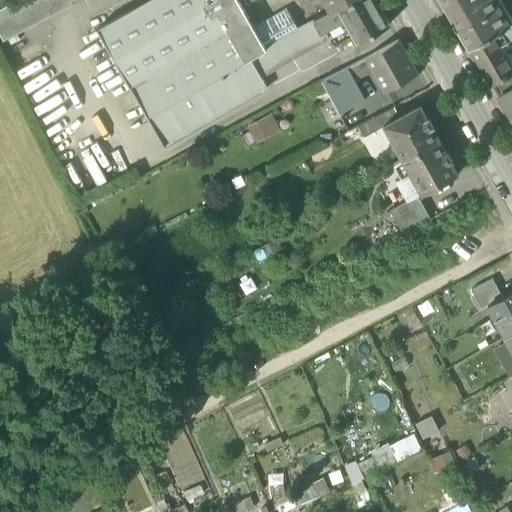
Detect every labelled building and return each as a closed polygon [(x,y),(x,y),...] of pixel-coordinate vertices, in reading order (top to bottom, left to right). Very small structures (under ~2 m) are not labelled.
[(73,5),(72,2),(71,2),(70,0),(19,0),(0,10),(0,33),(4,42),(73,5)] [(169,106),(246,62),(218,14),(212,18),(204,4),(206,2),(204,0),(148,0),(98,29),(148,118),(169,106)] [(204,0),(206,2),(204,4),(212,18),(218,14),(246,62),(251,59),(266,50),(264,46),(253,28),(254,27),(239,1),(237,0),(204,0)] [(375,0),(351,0),(332,11),(314,20),(321,33),(324,32),(341,22),(340,19),(344,18),(358,43),(390,25),(375,0)] [(325,0),(332,11),(351,0),(325,0)] [(456,0),(447,6),(471,47),(494,33),(510,24),(496,0),(456,0)] [(253,28),(264,46),(281,38),(284,36),(298,29),(287,9),(254,27),(253,28)] [(281,38),(293,59),(328,40),(324,32),(321,33),(314,20),(298,29),(284,36),(281,38)] [(511,22),(510,24),(494,33),(501,45),(511,38),(511,22)] [(511,65),(501,45),(494,33),(471,47),(492,84),(496,81),(511,71),(511,65)] [(293,59),(281,38),(264,46),(266,50),(251,59),(261,77),(293,59)] [(372,67),(386,92),(418,74),(399,40),(367,58),(372,67)] [(333,75),(351,108),(365,101),(353,78),(372,67),(367,58),(333,75)] [(246,62),(169,106),(185,136),(268,88),(261,77),(251,59),(246,62)] [(511,71),(496,81),(504,94),(511,89),(511,71)] [(333,75),(322,81),(339,114),(351,108),(333,75)] [(511,117),(511,116),(511,89),(504,94),(499,97),(511,117)] [(384,126),(403,160),(440,139),(433,127),(434,126),(430,117),(428,118),(421,105),(399,117),(384,125),(384,126)] [(167,146),(185,136),(169,106),(148,118),(165,146),(167,146)] [(359,127),(365,137),(384,126),(384,125),(399,117),(395,108),(359,127)] [(272,113),(247,126),(257,145),(282,132),(272,113)] [(447,152),(440,139),(403,160),(411,174),(421,193),(422,194),(459,174),(452,161),(453,160),(448,151),(447,152)] [(402,179),(411,174),(403,160),(394,165),(395,165),(394,166),(402,179)] [(418,195),(421,193),(411,174),(402,179),(397,182),(407,201),(418,195)] [(390,210),(403,233),(431,219),(418,195),(407,201),(390,210)] [(277,238),(261,247),(268,259),(284,251),(277,238)] [(493,278),(471,289),(482,309),(488,305),(503,297),(493,278)] [(488,305),(506,337),(511,333),(511,291),(503,297),(488,305)] [(509,377),(511,376),(511,375),(511,347),(508,341),(494,349),(509,377)] [(414,430),(344,465),(353,482),(423,448),(414,430)] [(482,469),(475,456),(462,464),(469,476),(482,469)] [(280,511),(281,511),(332,492),(326,477),(292,491),(284,470),(267,477),(280,511)]
